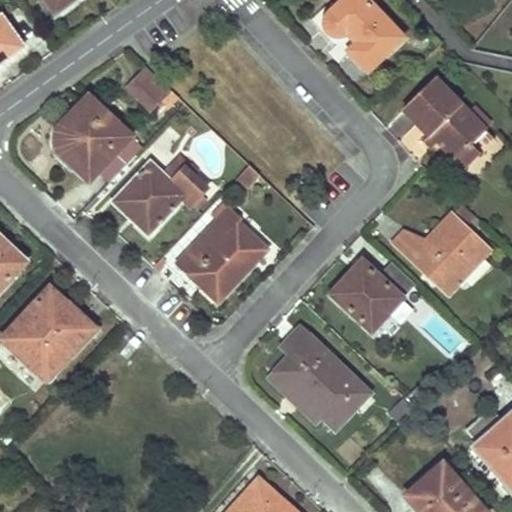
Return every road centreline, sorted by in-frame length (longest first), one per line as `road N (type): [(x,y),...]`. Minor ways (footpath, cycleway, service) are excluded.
road 1 (residential): [(236,0),(383,161),(375,189),(205,371)]
road 2 (residential): [(0,177),(205,371)]
road 3 (residential): [(205,371),(355,511)]
road 4 (residential): [(0,115),(160,0)]
